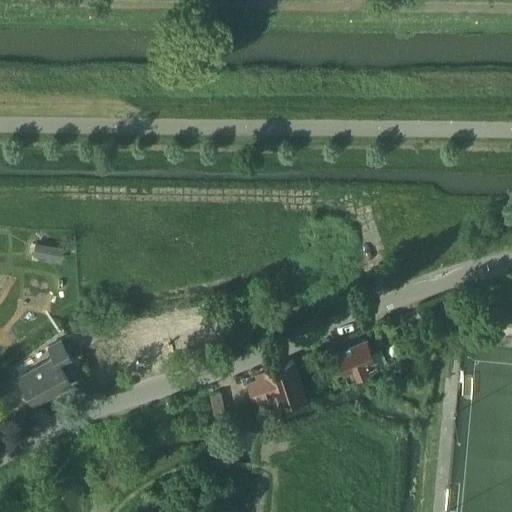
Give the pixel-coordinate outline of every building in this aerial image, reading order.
[(35,240),(33,255),(61,260),(64,245),(35,240)] [(224,338),(216,310),(156,329),(164,356),(224,338)] [(152,315),(132,320),(136,336),(156,330),(152,315)] [(385,360),(379,347),(371,351),(364,337),(334,350),(338,359),(329,363),(333,374),(343,370),(347,378),(376,365),(376,364),(385,360)] [(70,384),(60,365),(71,360),(59,338),(47,344),(54,356),(17,375),(33,404),(70,384)] [(304,391),(292,359),(263,370),(264,374),(245,380),(251,397),(270,390),(274,402),(278,401),(304,391)] [(219,391),(209,393),(214,416),(224,414),(219,391)]
